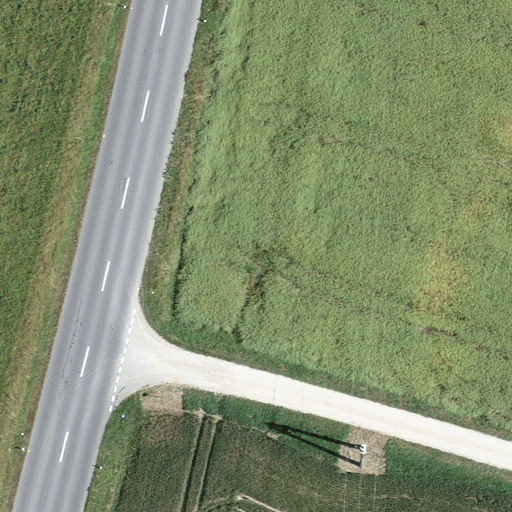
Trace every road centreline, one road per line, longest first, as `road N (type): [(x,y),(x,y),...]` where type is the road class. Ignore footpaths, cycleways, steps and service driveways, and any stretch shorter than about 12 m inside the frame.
road 1 (secondary): [(164,0),(46,511)]
road 2 (track): [(89,342),(511,458)]
